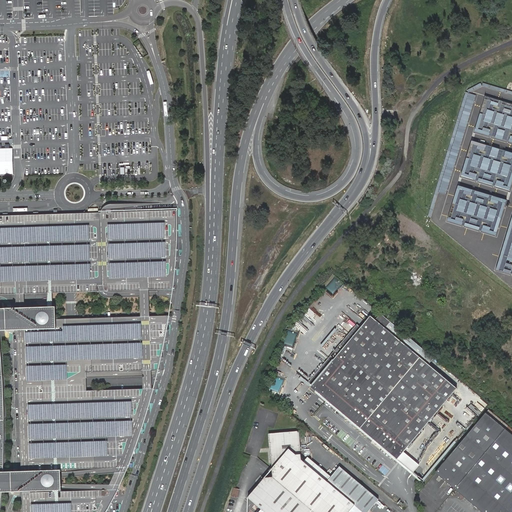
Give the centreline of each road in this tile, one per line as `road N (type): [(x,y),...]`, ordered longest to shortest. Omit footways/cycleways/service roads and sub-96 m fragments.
road 1 (motorway): [(171,511),(224,336),(246,143),(282,60)]
road 2 (motorway): [(285,0),(303,47),(351,115),(359,148),(348,177),(322,196),(273,186),(261,172),(257,144),(282,60)]
road 3 (unclassified): [(123,511),(167,373),(179,298),(186,246),(172,173)]
road 4 (trunk): [(192,496),(251,337),(339,210)]
road 5 (unclassified): [(70,207),(72,329),(48,360),(52,511)]
road 6 (trunk): [(152,12),(178,2),(199,25),(212,250)]
road 7 (trunk): [(212,250),(203,333),(153,511)]
road 8 (trunk): [(339,210),(364,167),(366,131),(309,43),(293,0)]
road 9 (motorway): [(339,210),(371,168),(377,35),(388,0)]
road 10 (trunk): [(221,74),(212,250)]
road 11 (unclassified): [(172,173),(169,110),(154,55)]
